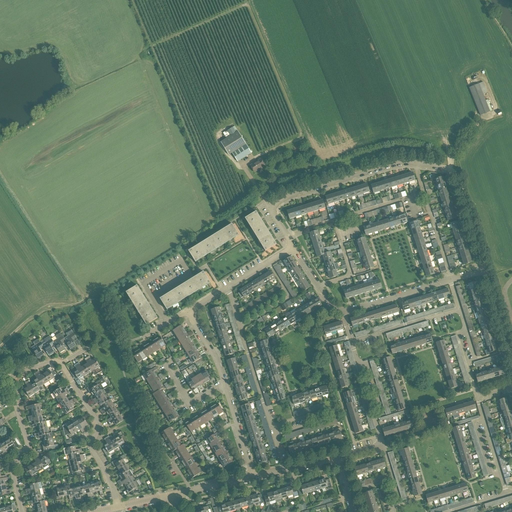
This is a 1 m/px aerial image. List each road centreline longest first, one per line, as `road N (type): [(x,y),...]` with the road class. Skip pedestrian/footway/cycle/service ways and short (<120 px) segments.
road 1 (residential): [(484,270),(449,168),(393,164),(270,206)]
road 2 (residential): [(61,363),(98,423),(92,450),(118,507)]
road 3 (residential): [(345,311),(484,270)]
road 4 (residential): [(21,511),(12,467),(28,445),(12,376)]
road 5 (residential): [(187,311),(293,246)]
